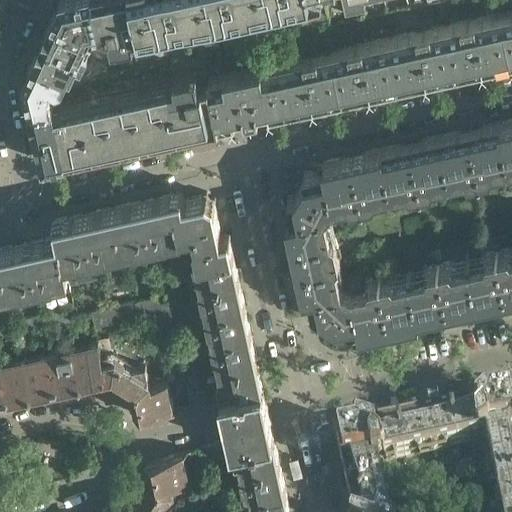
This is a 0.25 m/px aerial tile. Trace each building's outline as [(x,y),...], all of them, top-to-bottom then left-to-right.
[(100,21),(94,0),(58,0),(51,16),(85,31),(88,24),(100,21)] [(200,47),(232,40),(229,26),(284,14),(287,28),(328,19),(325,5),(338,2),(337,0),(94,0),(100,21),(101,21),(103,30),(107,46),(112,67),(54,99),(53,100),(66,156),(218,123),(210,84),(212,84),(211,81),(208,81),(205,67),(200,47)] [(367,0),(341,0),(346,19),(367,15),(363,1),(367,0)] [(511,10),(502,12),(511,55),(511,10)] [(511,57),(511,55),(502,12),(446,25),(456,70),(473,66),(473,65),(494,60),(495,62),(511,57)] [(79,44),(85,31),(51,16),(42,36),(85,56),(88,49),(79,44)] [(456,70),(446,25),(390,37),(400,83),(417,79),(417,77),(438,73),(439,74),(456,70)] [(85,56),(42,36),(33,56),(67,71),(76,76),(85,56)] [(400,83),(390,37),(333,50),(343,95),(361,91),(361,90),(382,85),(382,86),(400,83)] [(343,95),(333,50),(277,62),(287,108),(304,104),(304,102),(325,97),(326,99),(343,95)] [(50,83),(51,79),(57,82),(63,79),(67,71),(33,56),(24,76),(30,105),(53,100),(50,83)] [(287,108),(277,62),(210,77),(211,81),(212,84),(210,84),(218,123),(236,119),(236,117),(269,110),(269,111),(287,108)] [(66,156),(53,100),(30,105),(42,157),(47,161),(48,160),(66,156)] [(511,118),(499,122),(508,163),(511,162),(511,118)] [(508,163),(499,122),(470,128),(480,173),(493,171),(495,166),(508,163)] [(480,173),(470,128),(440,135),(449,176),(463,173),(466,176),(480,173)] [(449,176),(440,135),(411,141),(421,186),(434,184),(436,179),(449,176)] [(421,186),(411,141),(382,148),(391,189),(404,186),(408,189),(421,186)] [(391,189),(382,148),(352,154),(362,199),(376,196),(377,192),(391,189)] [(362,199),(352,154),(323,161),(332,202),(346,199),(349,202),(362,199)] [(332,202),(323,161),(319,161),(320,167),(304,170),(305,178),(295,194),(287,196),(291,212),(286,213),(287,217),(325,208),(329,202),(332,202)] [(221,232),(215,205),(215,204),(215,203),(216,202),(216,200),(216,199),(216,198),(215,197),(214,197),(212,197),(212,198),(208,195),(208,194),(208,193),(207,192),(206,192),(205,192),(204,193),(203,194),(202,195),(201,196),(185,199),(184,199),(183,198),(183,197),(183,196),(183,195),(183,194),(183,193),(182,192),(181,191),(180,191),(171,191),(172,194),(180,234),(191,231),(194,241),(191,241),(195,261),(233,252),(230,237),(230,236),(231,236),(231,235),(231,234),(231,233),(230,233),(229,232),(227,232),(226,233),(225,233),(224,234),(223,234),(222,233),(221,233),(221,232)] [(180,234),(172,194),(113,207),(122,247),(136,244),(137,248),(167,241),(167,237),(180,234)] [(122,247),(113,207),(65,218),(64,216),(54,218),(52,220),(54,227),(56,228),(57,234),(57,235),(64,264),(109,254),(108,250),(122,247)] [(340,256),(335,235),(335,233),(331,234),(325,208),(287,217),(290,231),(288,234),(289,241),(292,243),(298,266),(295,270),(297,276),(300,278),(303,292),(342,284),(336,258),(340,258),(340,256)] [(0,293),(67,279),(64,264),(57,235),(57,234),(47,236),(46,238),(0,248),(0,293)] [(511,295),(511,249),(511,248),(498,251),(508,296),(511,295)] [(508,296),(498,251),(485,254),(483,259),(469,262),(478,303),(508,296)] [(233,252),(195,261),(191,262),(195,278),(199,277),(201,287),(239,279),(233,252)] [(478,303),(469,262),(456,265),(452,261),(439,264),(449,309),(478,303)] [(449,309),(439,264),(426,267),(424,272),(411,275),(420,316),(449,309)] [(420,316),(411,275),(397,278),(394,274),(381,277),(390,322),(420,316)] [(390,322),(381,277),(367,280),(366,285),(352,288),(360,324),(355,325),(356,330),(390,322)] [(245,305),(239,279),(201,287),(197,288),(201,305),(205,304),(207,314),(245,305)] [(360,324),(352,288),(349,288),(342,284),(303,292),(304,296),(309,295),(313,310),(313,312),(321,310),(337,321),(339,328),(355,325),(360,324)] [(119,300),(116,290),(105,292),(107,303),(119,300)] [(153,296),(147,297),(149,305),(155,304),(158,299),(153,296)] [(149,305),(147,297),(137,300),(139,308),(146,306),(149,305)] [(169,329),(167,323),(165,313),(163,303),(158,299),(155,304),(149,305),(146,306),(148,314),(154,343),(163,341),(160,331),(169,329)] [(139,308),(137,300),(127,302),(129,310),(139,308)] [(173,311),(171,301),(163,303),(165,313),(173,311)] [(148,314),(146,306),(139,308),(129,310),(127,302),(91,310),(94,326),(148,314)] [(245,305),(207,314),(203,315),(206,331),(211,330),(213,340),(251,332),(245,305)] [(76,318),(73,307),(67,309),(69,319),(76,318)] [(69,319),(67,309),(61,310),(63,320),(69,319)] [(63,320),(61,310),(21,319),(24,329),(63,320)] [(175,321),(173,311),(165,313),(167,323),(175,321)] [(24,329),(21,319),(15,320),(17,331),(24,329)] [(17,331),(15,320),(9,322),(11,332),(17,331)] [(0,334),(11,332),(9,322),(0,323),(0,334)] [(171,339),(169,329),(160,331),(163,341),(171,339)] [(251,332),(213,340),(209,341),(212,358),(217,357),(219,367),(257,358),(251,332)] [(173,349),(171,339),(163,341),(165,351),(173,349)] [(165,351),(163,341),(154,343),(157,353),(165,351)] [(107,381),(101,354),(98,343),(88,346),(89,350),(74,353),(82,386),(107,381)] [(82,386),(74,353),(60,356),(59,352),(49,354),(57,392),(82,386)] [(150,386),(146,366),(135,369),(109,353),(101,354),(107,381),(111,380),(131,392),(133,390),(150,386)] [(57,392),(49,354),(38,357),(39,361),(25,364),(32,397),(57,392)] [(262,385),(257,358),(219,367),(221,376),(217,377),(220,394),(262,385)] [(32,397),(25,364),(10,367),(9,363),(0,365),(0,370),(7,403),(32,397)] [(176,409),(173,397),(169,398),(166,383),(150,386),(133,390),(131,392),(135,410),(134,410),(134,411),(133,411),(133,412),(133,413),(134,414),(135,414),(176,409)] [(268,411),(265,394),(262,385),(220,394),(226,420),(232,446),(274,437),(268,411)] [(207,405),(205,389),(190,391),(192,407),(207,405)] [(511,428),(511,395),(509,396),(507,396),(506,398),(504,399),(492,402),(488,400),(484,404),(479,408),(472,406),(451,411),(459,448),(479,444),(482,440),(486,443),(485,434),(511,428)] [(459,448),(451,411),(399,423),(407,460),(459,448)] [(407,460),(399,423),(378,427),(372,432),(366,430),(362,428),(359,431),(340,436),(338,436),(335,435),(334,435),(334,436),(333,437),(334,437),(334,438),(335,439),(336,441),(342,466),(378,458),(379,462),(381,460),(387,464),(407,460)] [(511,484),(511,428),(485,434),(486,443),(496,487),(511,484)] [(280,463),(274,437),(232,446),(235,463),(240,462),(242,472),(280,463)] [(220,457),(215,442),(200,447),(205,461),(220,457)] [(187,479),(184,464),(188,463),(185,451),(147,463),(146,463),(146,464),(145,465),(145,466),(146,467),(147,468),(148,468),(152,485),(154,487),(173,482),(187,479)] [(386,490),(382,473),(378,470),(380,466),(378,465),(379,462),(378,458),(342,466),(351,507),(366,503),(365,495),(386,490)] [(286,490),(280,463),(242,472),(238,473),(241,489),(246,488),(248,498),(286,490)] [(472,482),(469,470),(454,473),(457,486),(472,482)] [(425,493),(423,480),(407,484),(410,496),(425,493)] [(159,506),(175,491),(173,482),(154,487),(152,485),(146,493),(149,495),(151,507),(159,506)] [(511,511),(511,484),(496,487),(501,511),(511,511)] [(246,511),(282,511),(289,506),(286,490),(248,498),(248,500),(241,507),(246,511)] [(390,511),(386,490),(365,495),(366,503),(351,507),(352,511),(390,511)] [(151,511),(151,507),(149,495),(146,493),(107,502),(106,502),(106,503),(100,511),(99,511),(151,511)] [(476,503),(475,495),(465,497),(467,505),(476,503)] [(477,511),(478,511),(476,503),(467,505),(468,511),(477,511)]
